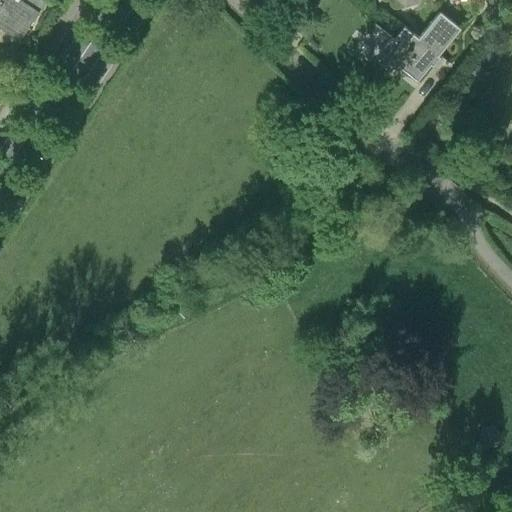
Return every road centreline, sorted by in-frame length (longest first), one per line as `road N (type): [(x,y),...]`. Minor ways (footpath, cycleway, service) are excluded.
road 1 (residential): [(429,175),(232,0)]
road 2 (primary): [(0,181),(121,0)]
